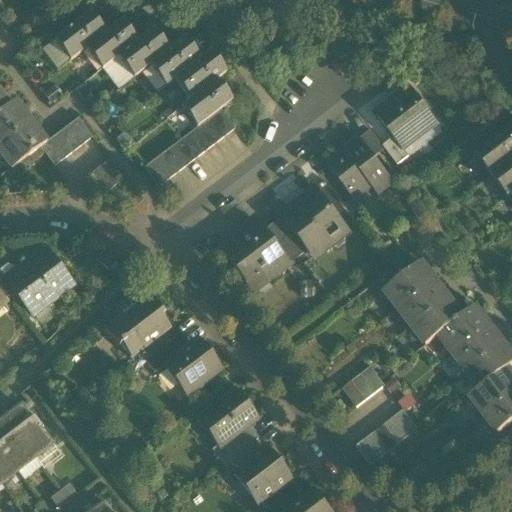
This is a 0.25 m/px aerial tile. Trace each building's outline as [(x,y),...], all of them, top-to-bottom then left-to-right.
[(69,64),(84,52),(103,38),(88,17),(73,29),(58,40),(53,44),(69,64)] [(53,34),(58,40),(73,29),(68,22),(53,34)] [(119,25),(103,38),(84,52),(100,73),(101,72),(116,61),(135,46),(119,25)] [(151,34),(135,46),(116,61),(132,81),(148,69),(167,55),(151,34)] [(182,43),(167,55),(148,69),(163,90),(173,82),(198,63),(182,43)] [(69,64),(53,44),(41,53),(57,73),(69,64)] [(208,56),(198,63),(173,82),(189,103),(214,84),(224,77),(208,56)] [(116,61),(101,72),(117,93),(132,81),(116,61)] [(230,104),(214,84),(189,103),(179,110),(195,131),(200,127),(210,120),(219,113),(230,104)] [(55,87),(42,97),(50,106),(62,97),(55,87)] [(394,140),(404,153),(405,152),(402,149),(434,125),(436,129),(437,128),(408,89),(391,102),(393,106),(378,117),(376,114),(375,114),(394,140)] [(391,102),(376,114),(378,117),(393,106),(391,102)] [(14,104),(7,109),(0,113),(0,146),(29,124),(14,104)] [(219,113),(210,120),(225,139),(234,132),(219,113)] [(215,146),(225,139),(210,120),(200,127),(215,146)] [(77,121),(68,128),(82,147),(92,140),(77,121)] [(45,145),(29,124),(0,146),(0,159),(10,172),(39,150),(45,145)] [(402,149),(405,152),(436,129),(434,125),(402,149)] [(206,153),(215,146),(200,127),(195,131),(191,134),(206,153)] [(73,154),(82,147),(68,128),(58,135),(73,154)] [(511,130),(481,154),(498,175),(511,164),(511,130)] [(125,133),(114,142),(122,153),(133,144),(125,133)] [(196,161),(206,153),(191,134),(182,142),(196,161)] [(374,160),(385,152),(383,149),(371,134),(360,142),(374,160)] [(63,161),(73,154),(58,135),(55,138),(49,142),(63,161)] [(394,140),(383,149),(385,152),(397,168),(409,160),(404,153),(394,140)] [(54,169),(63,161),(49,142),(45,145),(39,150),(54,169)] [(187,168),(196,161),(182,142),(172,149),(187,168)] [(328,166),(353,200),(371,186),(377,195),(392,184),(374,160),(360,142),(328,166)] [(177,175),(187,168),(172,149),(162,156),(177,175)] [(476,158),(492,179),(498,175),(481,154),(476,158)] [(167,183),(177,175),(162,156),(153,163),(167,183)] [(109,162),(99,169),(114,188),(123,181),(109,162)] [(158,190),(167,183),(153,163),(143,171),(158,190)] [(511,164),(498,175),(511,193),(511,164)] [(104,195),(114,188),(99,169),(90,176),(104,195)] [(511,196),(511,193),(498,175),(492,179),(508,200),(511,196)] [(281,220),(306,253),(322,241),(329,251),(349,236),(314,191),(279,218),(281,220)] [(410,213),(419,225),(431,216),(422,204),(410,213)] [(281,220),(271,227),(297,260),(306,253),(281,220)] [(218,250),(245,285),(261,272),(268,282),(287,267),(262,234),(253,223),(218,250)] [(287,267),(297,260),(271,227),(262,234),(287,267)] [(322,241),(306,253),(313,263),(329,251),(322,241)] [(14,292),(33,317),(48,306),(72,287),(46,252),(27,266),(29,268),(20,275),(19,273),(7,282),(14,292)] [(384,293),(398,312),(436,283),(421,265),(384,293)] [(27,266),(19,273),(20,275),(29,268),(27,266)] [(252,294),(268,282),(261,272),(245,285),(252,294)] [(0,294),(4,300),(14,292),(7,282),(0,273),(0,294)] [(312,283),(298,284),(299,301),(313,301),(312,283)] [(449,301),(436,283),(398,312),(412,330),(449,301)] [(128,360),(129,362),(137,355),(170,331),(160,318),(163,316),(148,297),(102,331),(116,349),(118,348),(121,346),(130,358),(128,360)] [(463,319),(449,301),(412,330),(425,348),(438,338),(463,319)] [(48,306),(33,317),(42,329),(57,318),(48,306)] [(476,310),(463,319),(438,338),(452,356),(489,328),(476,310)] [(503,345),(489,328),(452,356),(466,374),(503,345)] [(137,355),(145,365),(177,340),(170,331),(137,355)] [(180,338),(177,340),(145,365),(153,376),(163,368),(161,366),(187,348),(180,338)] [(182,401),(187,401),(202,390),(202,385),(219,372),(206,354),(205,355),(195,342),(187,348),(161,366),(163,368),(180,391),(178,396),(182,401)] [(511,367),(511,357),(503,345),(466,374),(479,392),(507,371),(511,367)] [(118,348),(128,360),(130,358),(121,346),(118,348)] [(371,369),(361,377),(376,396),(385,389),(381,382),(371,369)] [(511,395),(511,376),(507,371),(479,392),(470,399),(483,417),(511,395)] [(366,403),(376,396),(361,377),(351,384),(366,403)] [(356,410),(366,403),(351,384),(342,391),(356,410)] [(388,390),(375,396),(382,409),(394,403),(388,390)] [(220,444),(221,446),(246,428),(256,420),(235,391),(199,418),(220,444)] [(511,395),(483,417),(498,436),(511,424),(511,395)] [(398,405),(403,412),(405,415),(418,406),(410,396),(398,405)] [(22,409),(4,422),(33,460),(51,446),(39,432),(42,430),(34,418),(31,421),(22,409)] [(394,420),(408,439),(418,432),(405,415),(403,412),(394,420)] [(384,427),(399,446),(408,439),(394,420),(384,427)] [(0,451),(16,473),(33,460),(4,422),(0,425),(0,451)] [(384,427),(375,434),(389,453),(399,446),(384,427)] [(223,467),(229,462),(254,443),(256,441),(246,428),(221,446),(220,444),(211,451),(223,467)] [(389,453),(375,434),(365,441),(365,442),(380,461),(380,460),(389,453)] [(370,468),(380,461),(365,442),(356,449),(370,468)] [(261,452),(254,443),(229,462),(235,471),(261,452)] [(51,446),(33,460),(41,470),(42,472),(60,459),(51,446)] [(232,474),(256,506),(289,481),(265,449),(261,452),(235,471),(232,474)] [(0,485),(16,473),(0,451),(0,485)] [(24,483),(41,470),(33,460),(16,473),(24,483)] [(57,507),(76,497),(71,488),(52,498),(57,507)] [(288,511),(327,511),(313,493),(288,511)]
